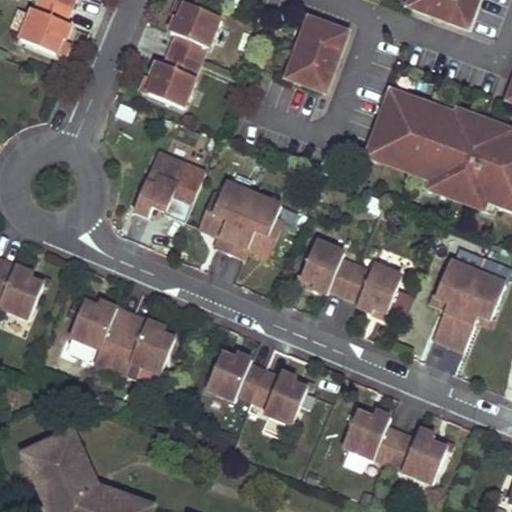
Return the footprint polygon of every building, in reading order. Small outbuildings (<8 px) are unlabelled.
[(72,9),(48,0),(39,0),(35,11),(33,10),(20,41),(56,56),(63,40),(66,42),(73,27),(65,24),(72,9)] [(48,0),(72,9),(75,0),(48,0)] [(480,0),(412,0),(409,9),(469,31),(480,0)] [(185,6),(177,2),(171,17),(176,20),(178,21),(185,6)] [(222,20),(185,6),(178,21),(176,20),(169,35),(177,38),(170,51),(201,64),(207,50),(209,50),(222,20)] [(348,35),(309,20),(288,80),(327,94),(348,35)] [(66,42),(63,40),(56,56),(64,59),(71,44),(66,42)] [(201,64),(170,51),(164,66),(157,63),(152,78),(155,79),(148,95),(185,110),(197,80),(195,79),(201,64)] [(152,78),(147,76),(140,92),(148,95),(155,79),(152,78)] [(400,112),(388,107),(373,148),(386,152),(381,164),(435,184),(433,192),(483,210),(486,203),(494,206),(494,208),(511,214),(511,137),(509,136),(510,134),(462,116),(461,120),(447,116),(449,112),(406,97),(400,112)] [(188,166),(160,154),(135,214),(150,220),(154,208),(168,214),(179,186),(188,166)] [(255,198),(227,185),(221,199),(207,234),(220,240),(216,250),(230,256),(255,198)] [(185,189),(179,186),(168,214),(173,216),(185,189)] [(221,199),(214,196),(200,231),(207,234),(221,199)] [(284,209),(255,198),(230,256),(245,263),(250,252),(263,258),(278,222),(284,209)] [(285,225),(278,222),(263,258),(270,260),(285,225)] [(346,255),(318,244),(302,281),(316,285),(314,290),(329,297),(331,292),(345,298),(358,269),(343,262),(346,255)] [(35,277),(2,263),(0,267),(0,312),(1,310),(31,322),(45,287),(32,282),(35,277)] [(480,276),(452,264),(437,301),(450,305),(447,311),(435,341),(450,348),(480,276)] [(373,274),(358,269),(345,298),(360,304),(358,310),(373,315),(375,311),(388,316),(404,279),(375,267),(373,274)] [(507,287),(480,276),(450,348),(465,353),(478,324),(480,318),(492,323),(507,287)] [(51,283),(35,277),(32,282),(45,287),(49,289),(51,283)] [(302,281),(299,279),(297,284),(314,290),(316,285),(302,281)] [(82,303),(86,305),(99,310),(101,304),(85,297),(82,303)] [(437,301),(434,299),(431,305),(447,311),(450,305),(437,301)] [(99,310),(86,305),(72,340),(101,352),(95,365),(111,372),(134,318),(101,304),(99,310)] [(375,311),(373,315),(390,322),(392,318),(388,316),(375,311)] [(147,323),(134,318),(111,372),(127,378),(133,365),(162,378),(177,342),(164,337),(167,331),(147,323)] [(492,323),(480,318),(478,324),(494,330),(496,325),(492,323)] [(183,338),(167,331),(164,337),(177,342),(180,344),(183,338)] [(220,354),(224,356),(237,361),(239,356),(222,349),(220,354)] [(237,361),(224,356),(209,393),(237,404),(240,397),(255,403),(267,374),(252,368),(254,362),(239,356),(237,361)] [(282,380),(267,374),(255,403),(269,410),(266,417),(295,428),(310,391),(297,386),(299,381),(284,375),(282,380)] [(316,388),(299,381),(297,386),(310,391),(314,393),(316,388)] [(18,395),(0,388),(0,412),(11,416),(18,395)] [(358,406),(355,413),(358,415),(374,421),(377,414),(358,406)] [(374,421),(358,415),(344,450),(374,462),(375,461),(391,467),(403,437),(388,430),(392,420),(377,414),(374,421)] [(418,443),(403,437),(391,467),(406,473),(405,475),(435,488),(450,453),(435,446),(438,439),(423,433),(418,443)] [(96,480),(75,434),(41,448),(47,461),(37,465),(47,485),(39,489),(48,509),(48,510),(55,507),(56,511),(155,511),(156,509),(108,491),(104,502),(106,502),(102,511),(84,505),(76,487),(85,483),(86,485),(96,480)] [(457,447),(438,439),(435,446),(450,453),(454,454),(457,447)] [(41,448),(24,456),(39,489),(47,485),(37,465),(47,461),(41,448)] [(343,461),(342,476),(366,478),(368,463),(343,461)] [(99,488),(96,480),(86,485),(85,483),(76,487),(84,505),(102,511),(106,502),(104,502),(108,491),(99,488)]
